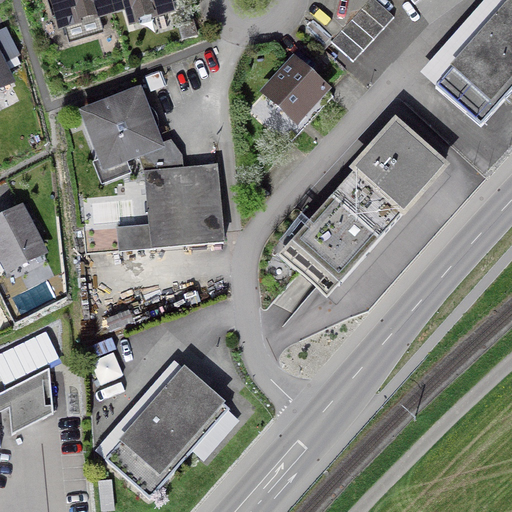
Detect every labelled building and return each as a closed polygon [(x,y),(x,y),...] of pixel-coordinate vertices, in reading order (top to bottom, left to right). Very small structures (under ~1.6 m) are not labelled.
[(98,15),(100,14),(96,0),(53,0),(63,30),(68,29),(72,42),(103,32),(98,15)] [(128,5),(125,0),(96,0),(100,14),(128,5)] [(166,0),(125,0),(132,21),(169,10),(166,0)] [(353,63),(394,18),(374,0),(368,0),(331,42),(353,63)] [(511,0),(486,0),(420,75),(480,129),(511,93),(511,0)] [(0,31),(0,93),(16,85),(5,63),(20,56),(6,28),(0,31)] [(298,129),(332,92),(293,56),(259,94),(298,129)] [(144,78),(149,93),(165,88),(160,73),(144,78)] [(165,150),(163,144),(142,89),(79,112),(103,174),(137,161),(165,150)] [(404,222),(451,169),(395,120),(349,173),(352,176),(309,224),(301,218),(279,243),(286,250),(278,259),(327,302),(400,219),(404,222)] [(165,150),(137,161),(143,174),(148,226),(117,230),(119,255),(223,246),(218,166),(183,169),(182,155),(171,141),(163,144),(165,150)] [(0,263),(5,273),(6,276),(48,255),(23,205),(0,216),(0,263)] [(93,454),(149,503),(231,411),(176,361),(93,454)] [(0,414),(8,410),(11,437),(54,416),(49,370),(0,395),(0,414)]
